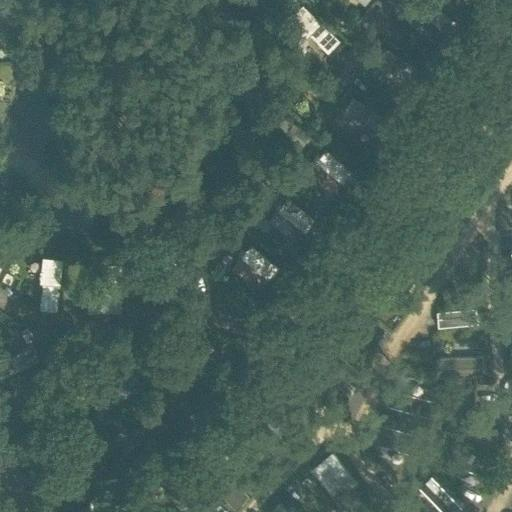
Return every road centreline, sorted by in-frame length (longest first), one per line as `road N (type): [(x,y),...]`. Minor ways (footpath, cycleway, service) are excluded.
road 1 (track): [(0,299),(72,324),(170,303),(200,308),(264,352),(393,511)]
road 2 (track): [(344,450),(370,422),(372,378),(391,346),(511,171)]
road 3 (track): [(511,448),(484,211)]
